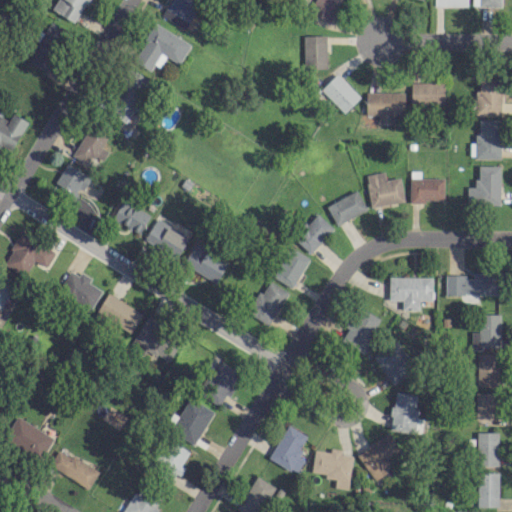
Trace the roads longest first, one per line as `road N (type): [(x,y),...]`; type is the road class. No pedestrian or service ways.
road 1 (residential): [(0,187),(280,366)]
road 2 (residential): [(280,366),(349,260),(377,243),(511,240)]
road 3 (residential): [(0,204),(127,0)]
road 4 (residential): [(272,380),(338,420),(356,414),(358,393),(290,351)]
road 5 (residential): [(192,511),(280,366)]
road 6 (residential): [(511,42),(369,40)]
